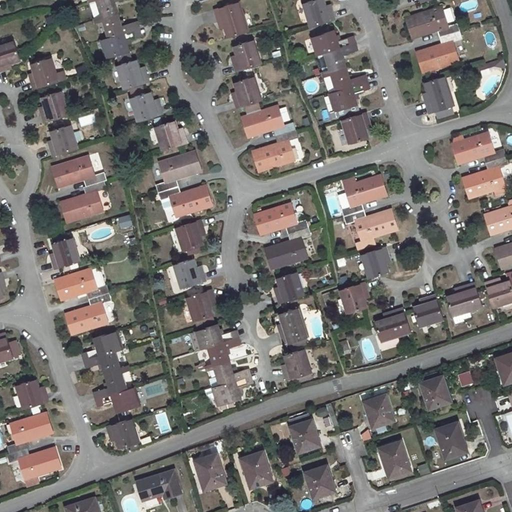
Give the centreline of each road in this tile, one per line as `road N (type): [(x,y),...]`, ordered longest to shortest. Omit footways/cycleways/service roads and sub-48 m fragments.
road 1 (residential): [(511,331),(319,388),(94,470)]
road 2 (residential): [(236,185),(227,249),(260,351),(256,378)]
road 3 (residential): [(236,185),(265,186),(404,142)]
road 4 (residential): [(30,317),(45,335),(94,470)]
road 5 (residential): [(362,0),(404,142)]
road 6 (residential): [(364,508),(496,464)]
